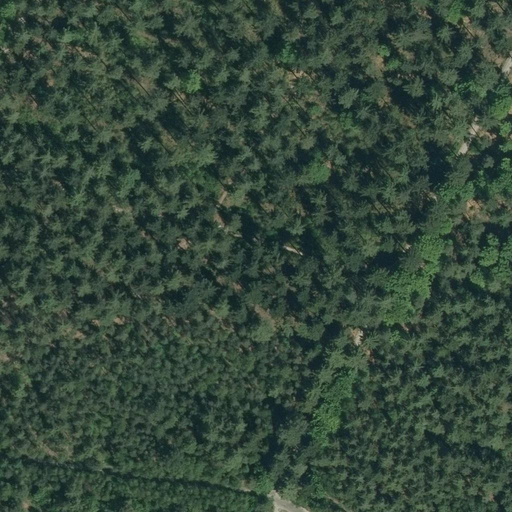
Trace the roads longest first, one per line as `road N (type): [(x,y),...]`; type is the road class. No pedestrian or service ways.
road 1 (track): [(0,166),(87,204),(434,276),(511,300)]
road 2 (track): [(273,498),(511,46)]
road 3 (track): [(0,305),(69,336),(125,317),(173,267),(287,82),(285,0)]
road 4 (track): [(281,501),(0,463)]
